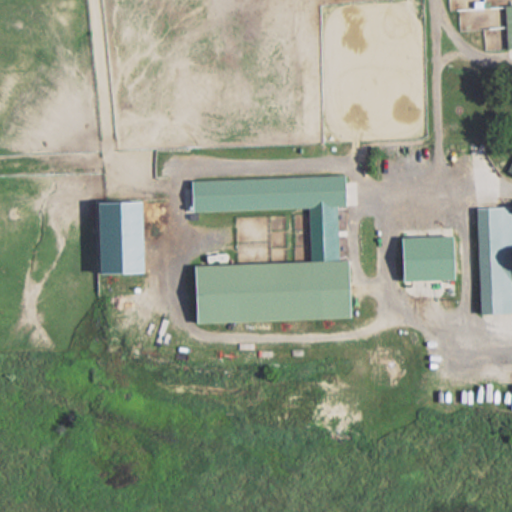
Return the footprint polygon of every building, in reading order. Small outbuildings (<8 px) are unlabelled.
[(442,0),(443,11),(457,11),(458,29),(482,28),(483,49),(511,47),(511,5),(511,0),(442,0)] [(511,173),(511,153),(503,167),(511,173)] [(185,178),(186,210),(341,207),(341,175),(185,178)] [(88,202),(90,273),(136,272),(134,201),(88,202)] [(511,312),(511,286),(511,285),(511,205),(474,206),(475,313),(511,312)] [(394,279),(454,278),(453,254),(460,254),(459,228),(393,229),(394,279)] [(186,264),(188,322),(347,318),(346,293),(343,293),(342,259),(186,264)]
